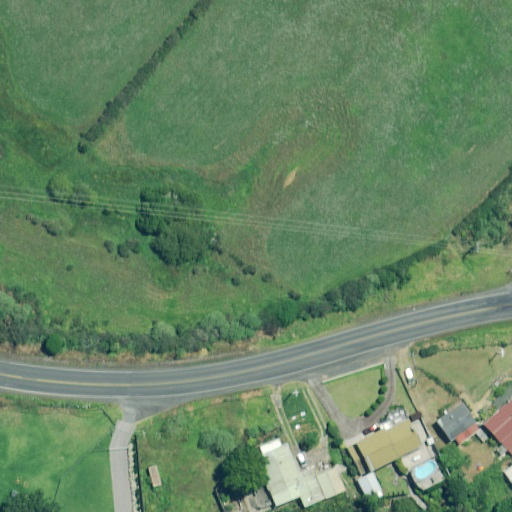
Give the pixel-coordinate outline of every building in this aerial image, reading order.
[(511,398),(482,425),(511,456),(511,455),(511,398)] [(479,430),(460,404),(434,422),(448,441),(453,437),(458,444),(479,430)] [(357,473),(393,458),(400,473),(434,458),(427,443),(415,415),(345,446),(357,473)] [(299,474),(283,437),(257,448),(263,463),(257,466),(274,506),(297,496),(303,508),(344,491),(334,468),(314,477),(311,469),(299,474)] [(511,466),(503,473),(511,485),(511,466)] [(161,485),(156,467),(148,469),(152,487),(161,485)] [(380,490),(371,472),(356,480),(365,498),(380,490)]
